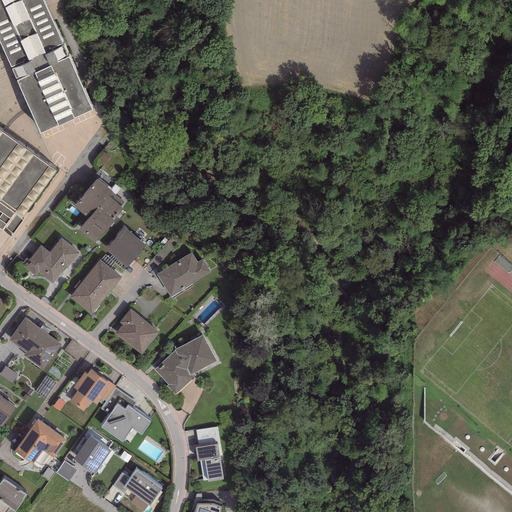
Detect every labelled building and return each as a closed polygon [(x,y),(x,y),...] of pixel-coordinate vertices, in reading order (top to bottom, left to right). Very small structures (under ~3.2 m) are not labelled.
[(38,0),(0,0),(0,58),(34,136),(88,112),(38,0)] [(0,224),(11,233),(55,173),(0,133),(0,224)] [(125,209),(94,183),(72,209),(86,221),(77,233),(94,247),(125,209)] [(144,238),(123,222),(105,245),(126,261),(144,238)] [(78,247),(60,234),(49,248),(40,241),(25,261),(53,282),(78,247)] [(191,250),(158,271),(173,293),(211,269),(201,254),(196,258),(191,250)] [(121,274),(99,257),(70,293),(92,311),(121,274)] [(160,327),(131,306),(113,330),(142,351),(160,327)] [(60,339),(25,314),(9,335),(25,347),(23,350),(42,364),(60,339)] [(175,344),(155,364),(174,389),(194,371),(192,367),(216,356),(202,330),(175,344)] [(112,380),(89,364),(75,385),(81,390),(75,398),(87,407),(94,396),(99,399),(112,380)] [(7,367),(2,375),(15,383),(19,375),(7,367)] [(46,396),(58,385),(51,377),(39,389),(46,396)] [(16,399),(0,387),(0,419),(1,421),(16,399)] [(125,403),(116,397),(100,421),(122,435),(131,421),(143,429),(152,415),(127,399),(125,403)] [(64,442),(33,421),(11,453),(30,465),(44,445),(48,449),(44,455),(51,460),(64,442)] [(216,425),(195,428),(198,441),(195,441),(197,455),(203,454),(207,475),(222,472),(219,453),(221,452),(216,425)] [(111,444),(89,429),(72,452),(95,467),(111,444)] [(75,467),(63,459),(55,470),(67,479),(75,467)] [(161,481),(135,464),(124,482),(149,499),(161,481)] [(26,488),(3,472),(0,476),(0,494),(15,504),(26,488)] [(211,497),(197,497),(191,511),(218,511),(221,498),(211,497)]
